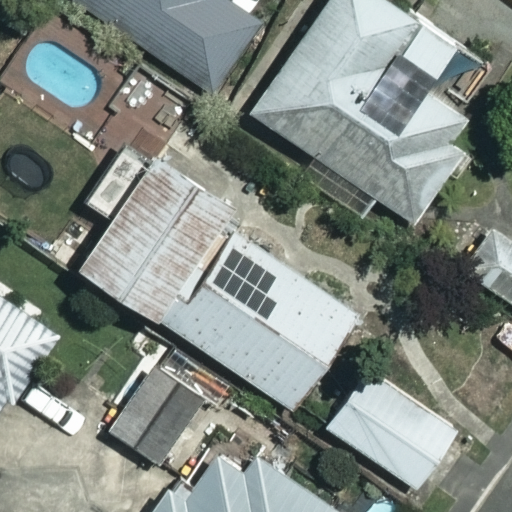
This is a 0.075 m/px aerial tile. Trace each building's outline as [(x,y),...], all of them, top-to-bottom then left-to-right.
[(84,0),(211,87),(259,18),(232,0),(84,0)] [(450,30),(405,0),(313,0),(245,99),(409,211),(474,116),(418,77),(450,30)] [(229,192),(125,120),(77,189),(103,207),(73,250),(293,401),(357,307),(216,211),(229,192)] [(511,235),(484,217),(455,259),(511,297),(511,235)] [(0,404),(52,329),(0,293),(0,404)] [(218,389),(159,344),(104,417),(163,462),(218,389)] [(452,419),(361,358),(321,417),(412,478),(452,419)] [(345,511),(205,416),(139,511),(345,511)]
